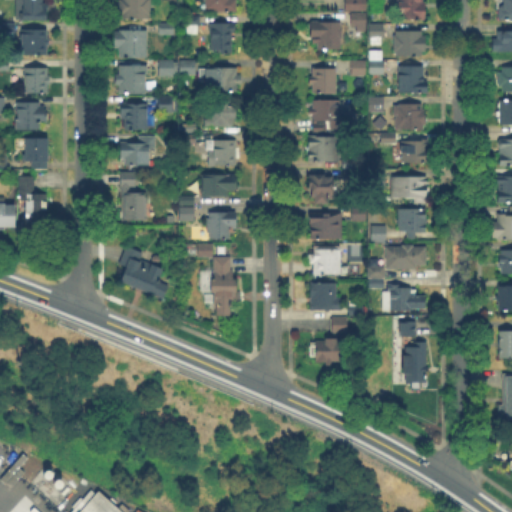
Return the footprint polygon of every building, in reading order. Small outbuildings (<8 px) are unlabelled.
[(47,0),(47,18),(24,18),(24,0),(47,0)] [(151,0),(151,10),(156,10),(156,17),(119,17),(119,0),(151,0)] [(237,0),(237,11),(205,11),(205,0),(237,0)] [(364,0),(364,9),(347,8),(347,0),(364,0)] [(383,0),(383,10),(370,10),(370,0),(383,0)] [(423,0),(423,2),(426,2),(426,19),(399,19),(399,0),(423,0)] [(511,18),(505,18),(500,18),(500,3),(505,3),(505,0),(511,0),(511,18)] [(365,12),(365,30),(357,30),(357,24),(351,24),(351,12),(365,12)] [(198,32),(187,32),(187,17),(198,17),(198,32)] [(341,38),(341,49),(317,49),(317,43),(312,43),(312,38),(311,38),(311,20),(342,20),(342,38),(341,38)] [(175,33),(159,33),(159,22),(175,22),(175,33)] [(234,49),(234,52),(220,52),(220,49),(211,49),(211,22),(234,22),(234,49)] [(15,38),(0,38),(0,23),(15,23),(15,38)] [(384,23),(384,30),(384,37),(370,37),(370,23),(384,23)] [(34,53),(21,53),(21,47),(22,47),(23,29),(49,29),(49,52),(34,51),(34,53)] [(420,30),(420,35),(426,35),(426,48),(420,48),(420,56),(395,56),(395,30),(420,30)] [(511,51),(498,51),(494,51),(494,35),(498,35),(498,30),(511,30),(511,51)] [(146,47),(146,55),(119,55),(119,47),(115,47),(116,31),(146,31),(146,47)] [(383,73),(369,73),(369,52),(383,52),(383,73)] [(176,74),(159,74),(159,59),(176,59),(176,74)] [(193,73),(177,73),(177,59),(193,59),(193,73)] [(366,74),(351,74),(351,59),(366,59),(366,74)] [(145,79),(145,93),(135,92),(135,95),(127,94),(127,90),(118,90),(118,82),(116,82),(116,73),(121,73),(121,65),(148,65),(148,79),(145,79)] [(423,65),(423,76),(427,76),(427,92),(399,92),(399,65),(423,65)] [(240,66),(240,76),(242,76),(242,86),(239,86),(239,92),(205,92),(205,79),(199,79),(199,66),(205,66),(240,66)] [(511,66),(511,91),(503,91),(503,85),(498,85),(498,72),(503,72),(503,66),(511,66)] [(336,93),(312,93),(312,67),(336,67),(336,93)] [(48,68),(48,76),(50,76),(50,87),(48,87),(48,94),(26,94),(26,68),(48,68)] [(177,112),(159,111),(159,95),(177,95),(177,112)] [(232,97),(232,105),(236,105),(236,126),(207,126),(207,114),(211,114),(211,97),(232,97)] [(384,110),(369,110),(369,97),(384,97),(384,110)] [(340,99),(340,113),(352,113),(352,122),(340,122),(340,126),(330,126),(330,122),(326,121),(326,130),(313,130),(313,110),(310,110),(310,104),(313,104),(313,99),(340,99)] [(511,124),(498,124),(498,99),(511,99),(511,124)] [(135,101),(135,104),(147,104),(147,128),(123,128),(123,104),(126,104),(126,101),(135,101)] [(396,132),(396,102),(422,102),(422,112),(426,112),(426,124),(422,124),(422,132),(396,132)] [(19,128),(16,128),(17,111),(19,111),(19,103),(48,103),(48,122),(37,122),(37,128),(19,128)] [(196,132),(183,132),(183,123),(196,123),(196,132)] [(396,132),(396,142),(382,142),(382,132),(396,132)] [(195,143),(184,143),(184,133),(195,133),(195,143)] [(149,163),(121,163),(121,142),(139,142),(139,135),(155,135),(155,148),(149,148),(149,163)] [(331,136),(331,147),(340,147),(340,161),(331,161),(331,162),(308,162),(308,136),(331,136)] [(28,138),(49,138),(49,160),(25,159),(25,160),(23,160),(23,154),(25,154),(25,147),(16,147),(16,138),(28,138)] [(232,164),(207,164),(207,139),(236,139),(236,160),(232,160),(232,164)] [(430,159),(401,159),(401,139),(430,139),(430,159)] [(511,139),(511,162),(498,162),(499,139),(511,139)] [(47,171),(32,172),(32,164),(47,164),(47,171)] [(407,173),(407,177),(427,177),(427,200),(427,203),(414,203),(414,200),(393,200),(393,177),(394,177),(394,173),(407,173)] [(134,187),(121,187),(122,174),(134,174),(134,187)] [(328,196),(328,202),(314,202),(314,195),(307,195),(307,174),(333,174),(333,196),(328,196)] [(33,192),(33,195),(45,195),(45,222),(39,222),(39,233),(23,233),(23,219),(27,219),(27,199),(22,199),(22,192),(19,192),(19,177),(33,177),(33,192)] [(228,196),(203,196),(203,177),(235,177),(235,191),(228,191),(228,196)] [(511,178),(511,203),(498,203),(498,191),(504,191),(504,183),(498,183),(498,178),(511,178)] [(144,221),(122,221),(122,194),(145,194),(144,221)] [(195,205),(180,205),(180,195),(195,195),(195,205)] [(0,204),(4,204),(4,206),(14,206),(13,228),(0,227),(0,204)] [(362,219),(362,205),(349,205),(349,219),(362,219)] [(511,238),(500,238),(492,238),(492,221),(500,221),(500,216),(511,216),(511,206),(511,238)] [(416,232),(416,241),(408,241),(408,232),(398,232),(398,208),(426,208),(426,232),(416,232)] [(192,221),(181,221),(181,209),(192,209),(192,221)] [(228,232),(228,239),(211,239),(211,232),(208,232),(208,211),(235,212),(235,228),(232,228),(232,232),(228,232)] [(343,237),(310,237),(310,214),(344,214),(343,237)] [(386,243),(370,243),(370,226),(387,226),(386,243)] [(197,259),(197,245),(213,245),(213,259),(197,259)] [(384,267),(384,246),(425,247),(425,267),(384,267)] [(159,280),(160,281),(160,280),(163,281),(164,279),(169,281),(167,286),(168,286),(163,300),(157,297),(156,297),(151,295),(152,292),(123,281),(128,267),(121,264),(127,249),(141,254),(139,261),(162,270),(159,280)] [(340,249),(340,275),(315,274),(315,261),(312,261),(312,251),(315,251),(315,249),(340,249)] [(511,274),(500,274),(500,249),(511,249),(511,274)] [(229,254),(229,272),(233,272),(233,281),(237,281),(237,300),(231,300),(231,314),(216,314),(216,297),(214,297),(214,291),(201,290),(201,270),(214,270),(214,254),(229,254)] [(384,267),(384,288),(368,288),(368,267),(384,267)] [(336,284),(336,299),(341,299),(341,310),(312,309),(313,284),(336,284)] [(403,286),(403,288),(407,288),(407,292),(423,292),(423,309),(407,309),(384,309),(384,294),(389,294),(389,286),(403,286)] [(511,310),(499,310),(499,287),(511,287),(511,310)] [(416,317),(416,342),(427,342),(427,367),(426,367),(426,382),(399,382),(399,356),(405,356),(405,347),(402,347),(402,317),(416,317)] [(347,334),(331,334),(331,318),(347,318),(347,334)] [(511,357),(500,357),(500,331),(511,331),(511,357)] [(338,339),(338,343),(346,343),(346,363),(333,363),(333,366),(325,366),(325,364),(315,364),(315,357),(309,357),(309,340),(325,341),(325,339),(338,339)] [(511,376),(511,419),(501,419),(502,376),(511,376)] [(119,511),(81,511),(99,494),(119,511)]
